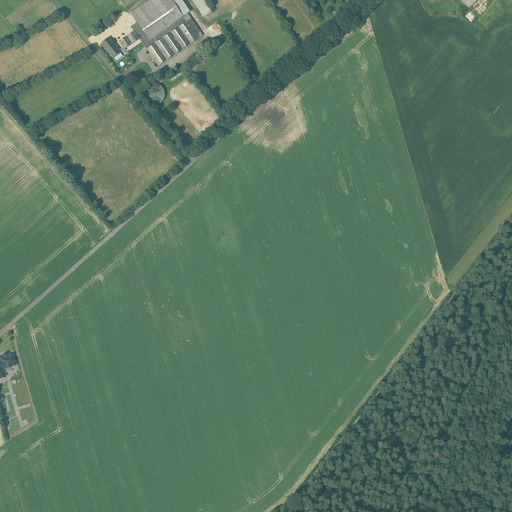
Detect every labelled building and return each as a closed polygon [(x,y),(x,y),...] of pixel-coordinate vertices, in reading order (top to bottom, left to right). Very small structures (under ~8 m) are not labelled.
[(171,0),(170,0),(137,23),(151,43),(185,20),(183,17),(171,0)] [(211,12),(203,0),(194,0),(205,16),(211,12)] [(477,0),(459,0),(468,9),(477,0)] [(496,1),(477,19),(485,27),(492,20),(489,17),(498,9),(501,6),(496,1)] [(498,9),(489,17),(492,20),(494,23),(503,14),(498,9)] [(202,36),(187,14),(183,17),(185,20),(198,39),(202,36)] [(185,20),(151,43),(137,23),(131,27),(135,32),(139,39),(145,47),(158,66),(198,39),(185,20)] [(25,34),(23,31),(23,32),(20,28),(16,30),(20,37),(25,34)] [(120,50),(109,38),(101,44),(113,59),(121,52),(139,39),(135,32),(120,42),(123,48),(120,50)] [(155,85),(150,85),(146,89),(144,94),(145,99),(148,103),(153,105),(158,104),(162,101),(164,96),(164,91),(160,87),(155,85)] [(13,354),(8,355),(8,353),(2,355),(2,356),(0,356),(0,379),(6,378),(3,369),(6,368),(7,369),(11,368),(11,367),(16,365),(13,354)]
